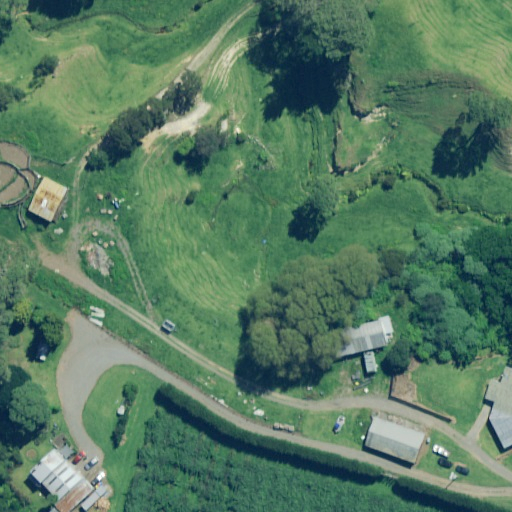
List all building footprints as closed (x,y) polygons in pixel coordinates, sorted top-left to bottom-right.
[(76,190),(53,178),(37,210),(60,222),(76,190)] [(402,333),(399,316),(390,318),(391,321),(354,328),(358,353),(396,346),(394,334),(402,333)] [(511,367),(507,383),(498,380),(491,397),(500,400),(494,420),(506,448),(511,445),(511,367)] [(429,434),(381,418),(372,446),(420,462),(429,434)] [(43,471),(46,475),(40,479),(47,488),(53,483),(67,500),(61,505),(67,511),(74,511),(100,491),(67,451),(43,471)]
